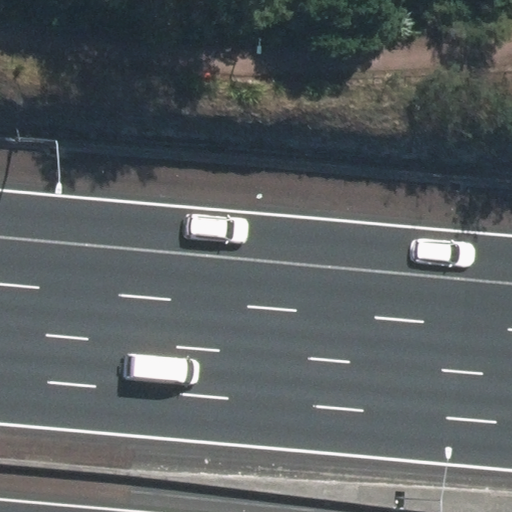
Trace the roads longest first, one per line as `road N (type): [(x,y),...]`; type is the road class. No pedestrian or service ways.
road 1 (motorway): [(0,380),(511,427)]
road 2 (motorway): [(0,316),(511,291)]
